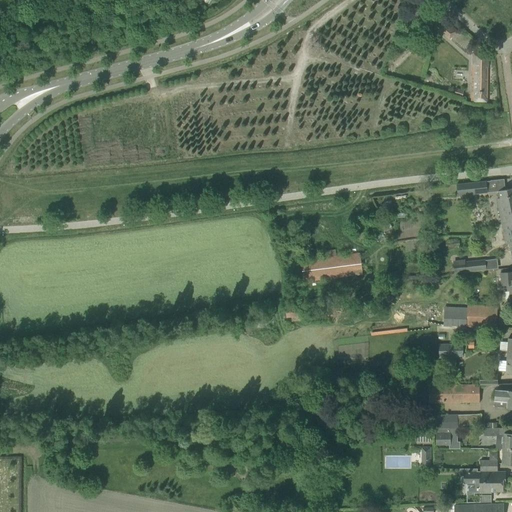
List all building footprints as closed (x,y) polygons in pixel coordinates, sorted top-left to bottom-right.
[(455,32),(456,31),(441,17),(434,24),(433,25),(449,39),(451,37),(453,40),(458,34),(455,32)] [(471,101),(487,102),(488,54),(473,53),(471,101)] [(382,75),(391,77),(394,65),(385,63),(382,75)] [(456,88),(453,95),(461,97),(463,90),(456,88)] [(456,184),(457,196),(487,193),(486,181),(456,184)] [(501,207),(498,207),(503,232),(506,245),(509,244),(511,258),(511,188),(498,191),(500,201),(501,207)] [(300,261),(303,282),(362,275),(359,254),(300,261)] [(453,261),(454,273),(486,269),(485,259),(466,261),(466,264),(454,265),(453,261)] [(511,272),(504,273),(500,273),(501,286),(509,286),(510,300),(511,300),(511,272)] [(297,306),(287,307),(287,316),(298,315),(297,306)] [(466,327),(492,328),(496,328),(497,307),(467,306),(466,327)] [(505,374),(511,374),(511,338),(508,338),(508,342),(500,341),(500,351),(507,352),(506,361),(499,361),(498,371),(505,372),(505,374)] [(456,358),(456,344),(438,345),(438,358),(456,358)] [(479,375),(480,385),(498,385),(498,374),(479,375)] [(410,388),(410,402),(429,401),(429,403),(479,402),(479,384),(429,385),(429,388),(410,388)] [(295,387),(295,399),(316,398),(316,393),(308,394),(308,386),(295,387)] [(494,407),(511,408),(511,391),(495,391),(494,407)] [(435,415),(435,429),(450,429),(450,428),(462,428),(462,425),(481,424),(481,414),(435,415)] [(495,449),(503,449),(511,449),(511,434),(510,434),(510,428),(499,428),(484,428),(484,436),(497,436),(497,442),(496,442),(495,449)] [(450,429),(435,429),(436,445),(450,445),(450,429)] [(414,431),(414,442),(430,441),(430,430),(414,431)] [(421,447),(421,467),(431,467),(431,447),(421,447)] [(511,449),(503,449),(502,464),(511,464),(511,449)] [(479,463),(479,471),(497,471),(497,463),(479,463)] [(497,471),(479,471),(463,471),(463,484),(474,484),(474,493),(479,493),(479,494),(490,494),(490,491),(503,491),(503,484),(505,484),(505,471),(497,471)]
